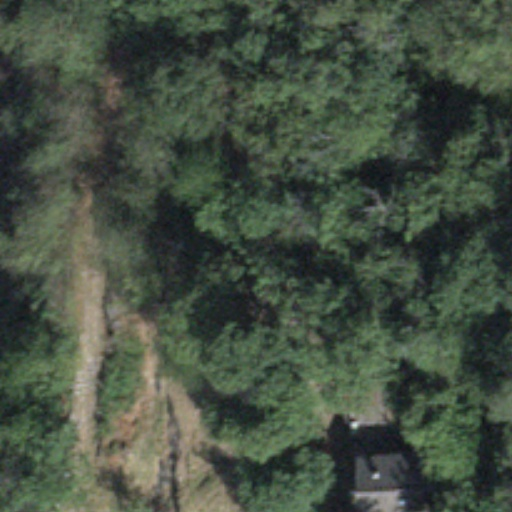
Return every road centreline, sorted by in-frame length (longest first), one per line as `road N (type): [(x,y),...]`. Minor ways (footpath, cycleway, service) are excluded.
road 1 (track): [(222,0),(224,70),(296,277),(358,511)]
road 2 (track): [(72,511),(96,244),(136,0)]
